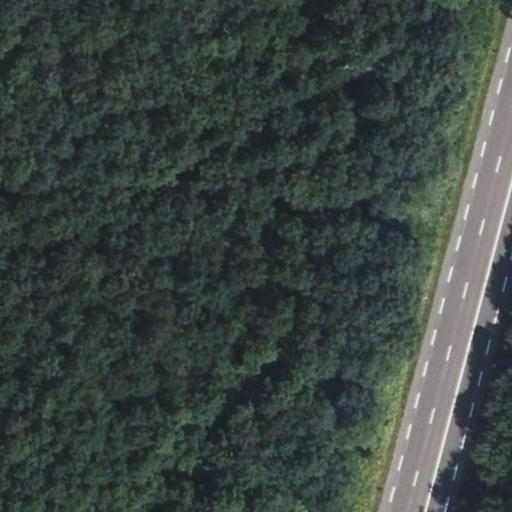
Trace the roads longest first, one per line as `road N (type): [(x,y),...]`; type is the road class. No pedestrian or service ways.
road 1 (track): [(49,0),(372,511)]
road 2 (primary): [(417,511),(511,151)]
